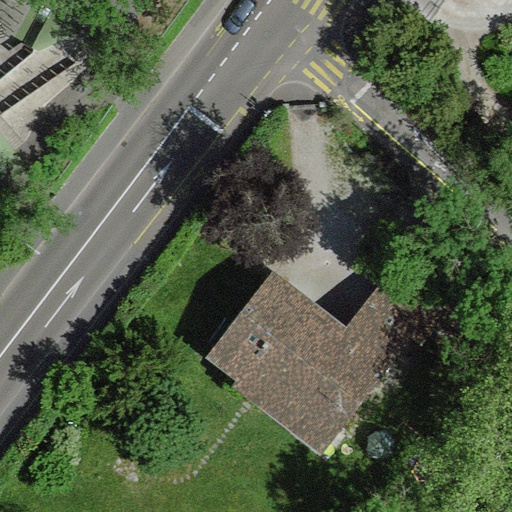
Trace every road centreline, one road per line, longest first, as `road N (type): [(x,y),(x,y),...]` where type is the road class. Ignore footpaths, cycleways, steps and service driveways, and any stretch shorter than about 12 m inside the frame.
road 1 (primary): [(270,19),(0,362)]
road 2 (residential): [(511,225),(270,19)]
